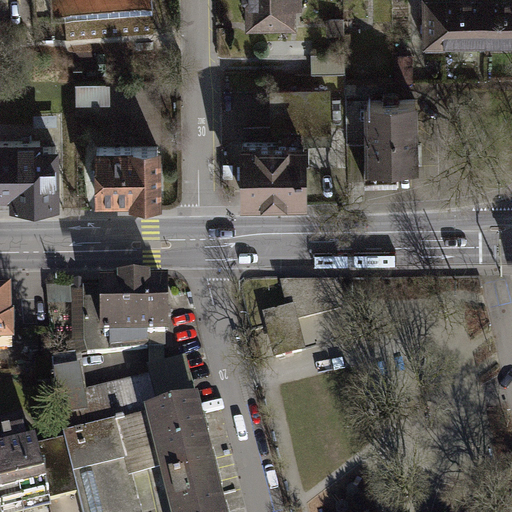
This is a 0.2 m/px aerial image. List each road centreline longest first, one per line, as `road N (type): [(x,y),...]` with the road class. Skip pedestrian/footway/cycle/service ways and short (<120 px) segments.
road 1 (primary): [(208,243),(511,239)]
road 2 (residential): [(208,243),(214,298),(268,511)]
road 3 (residential): [(199,0),(208,243)]
road 4 (primary): [(0,245),(208,243)]
